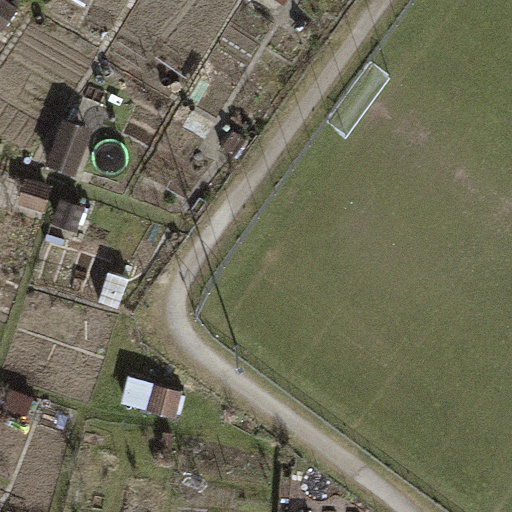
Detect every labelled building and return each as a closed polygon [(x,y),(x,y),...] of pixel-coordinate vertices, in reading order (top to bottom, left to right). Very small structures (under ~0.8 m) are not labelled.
[(77,0),(97,11),(103,0),(77,0)] [(285,20),(296,0),(258,0),(256,3),(285,20)] [(98,140),(72,130),(59,165),(85,174),(98,140)] [(52,221),(62,193),(35,184),(25,212),(52,221)] [(188,388),(145,380),(139,413),(182,421),(188,388)]
